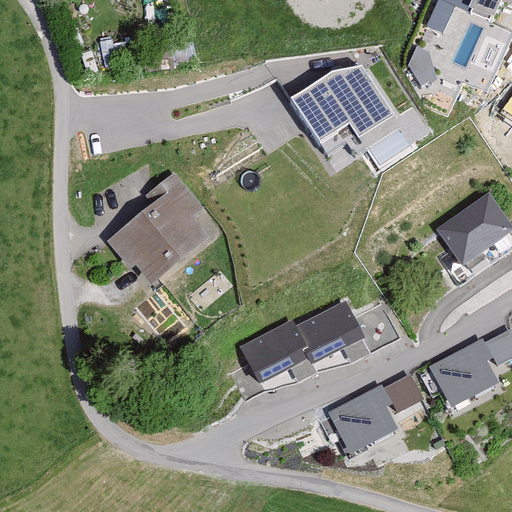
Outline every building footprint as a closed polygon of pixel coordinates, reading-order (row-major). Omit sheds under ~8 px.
[(504,0),(451,0),(470,8),(465,21),(490,31),(504,0)] [(334,73),(295,98),(324,141),(353,122),(362,137),(394,116),(362,67),(334,73)] [(432,111),(431,75),(409,75),(410,111),(432,111)] [(203,218),(176,182),(144,205),(152,215),(111,246),(148,295),(211,248),(194,225),(203,218)] [(511,247),(511,242),(491,209),(440,242),(463,279),(511,247)] [(348,312),(292,339),(309,376),(314,381),(368,355),(348,312)] [(288,330),(240,352),(261,398),(309,376),(292,339),(288,330)] [(483,352),(481,348),(429,375),(451,418),(497,394),(486,372),(492,368),(497,377),(511,368),(511,341),(510,338),(483,352)] [(410,379),(383,392),(390,408),(397,424),(425,411),(410,379)] [(390,408),(383,392),(327,420),(348,460),(392,437),(380,414),(390,408)]
